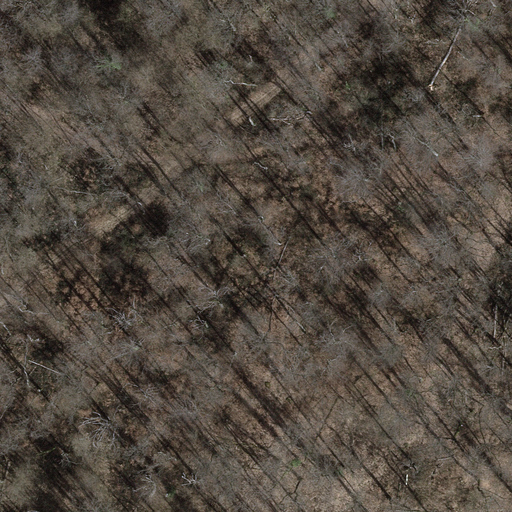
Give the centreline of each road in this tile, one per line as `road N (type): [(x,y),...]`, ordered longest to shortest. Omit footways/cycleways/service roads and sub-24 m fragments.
road 1 (track): [(349,0),(0,279)]
road 2 (track): [(145,162),(0,80)]
